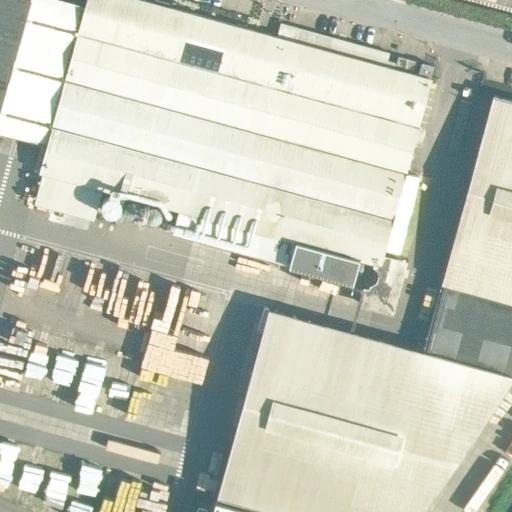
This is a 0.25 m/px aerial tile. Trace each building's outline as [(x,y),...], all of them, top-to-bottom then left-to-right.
[(46,0),(31,0),(0,113),(0,132),(47,145),(40,170),(179,208),(179,209),(173,231),(267,257),(354,281),(360,258),(375,263),(380,264),(383,253),(385,247),(419,123),(432,78),(431,78),(394,68),(396,63),(387,60),(390,53),(281,23),(280,26),(277,36),(257,31),(169,6),(170,2),(162,0),(154,0),(154,2),(145,0),(86,0),(84,10),(46,0)] [(0,0),(0,113),(31,0),(0,0)] [(414,72),(417,61),(398,56),(396,67),(414,72)] [(430,76),(433,66),(422,63),(419,73),(430,76)] [(442,281),(511,300),(511,102),(503,100),(442,281)] [(511,374),(511,300),(442,281),(423,350),(511,374)] [(432,511),(511,380),(511,374),(423,350),(276,313),(221,511),(432,511)]
